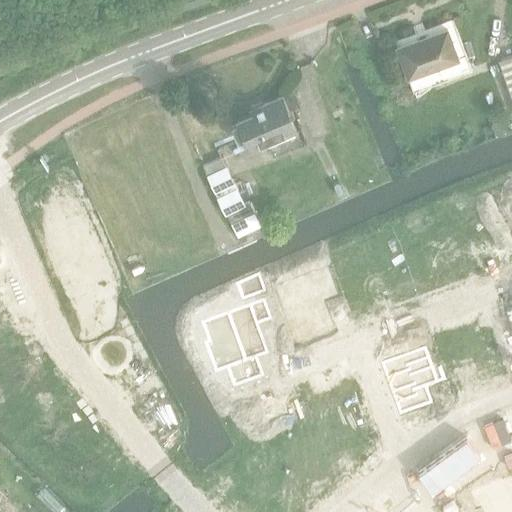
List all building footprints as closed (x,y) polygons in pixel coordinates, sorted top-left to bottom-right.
[(414,89),(472,67),(455,23),(397,44),(414,89)] [(511,53),(499,58),(511,94),(511,53)] [(237,117),(238,118),(230,122),(237,138),(245,135),(249,145),(267,137),(273,152),(306,139),(300,124),(297,125),(284,92),(263,101),(265,106),(237,117)] [(505,133),(501,120),(490,123),(495,136),(505,133)] [(220,157),(202,166),(206,175),(224,211),(225,210),(231,222),(253,211),(248,201),(243,203),(242,202),(224,166),(220,157)] [(485,203),(474,207),(488,244),(498,241),(503,256),(511,252),(511,193),(485,203)] [(408,232),(426,283),(458,272),(453,259),(472,252),(458,214),(434,223),(408,232)] [(353,237),(325,248),(336,279),(347,275),(353,290),(398,273),(387,241),(358,251),(353,237)] [(317,262),(274,281),(295,337),(330,325),(325,312),(334,308),(317,262)] [(259,274),(236,283),(242,300),(265,292),(259,274)] [(264,299),(201,322),(208,341),(204,342),(215,372),(226,368),(233,387),(263,376),(256,357),(267,353),(257,324),(271,319),(264,299)] [(403,332),(398,318),(377,325),(376,341),(403,332)] [(474,329),(456,336),(457,339),(441,345),(454,379),(470,373),(472,378),(489,371),(488,368),(505,362),(492,326),(475,332),(474,329)] [(424,347),(381,363),(400,414),(431,403),(425,387),(437,382),(424,347)] [(353,386),(317,400),(340,457),(372,441),(353,386)] [(284,436),(252,448),(261,473),(252,476),(259,493),(268,490),(271,499),(303,487),(292,455),(305,450),(291,412),(277,418),(284,436)] [(500,480),(472,492),(478,505),(481,504),(484,511),(511,511),(511,488),(505,491),(502,484),(500,480)] [(60,511),(65,507),(45,486),(36,495),(53,511),(60,511)] [(0,490),(0,511),(10,511),(16,506),(0,490)]
